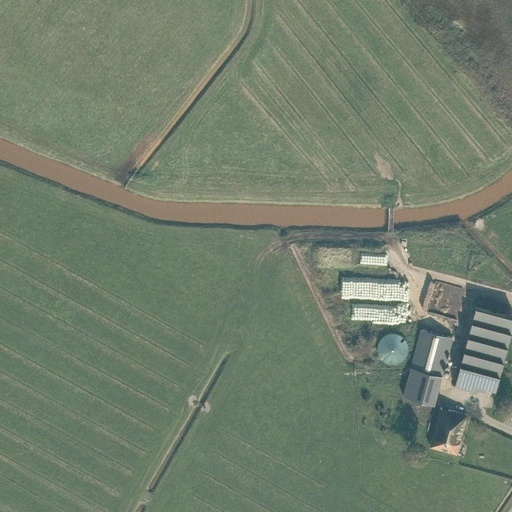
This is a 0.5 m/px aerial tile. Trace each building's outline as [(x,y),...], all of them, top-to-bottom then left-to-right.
[(511,315),(477,306),(455,385),(477,391),(479,385),(496,390),(511,330),(511,315)] [(421,329),(411,366),(443,375),(453,337),(421,329)] [(405,338),(404,336),(402,335),(398,333),(396,332),(392,332),(389,332),(385,334),(382,336),(381,338),(379,341),(378,344),(377,347),(377,350),(378,353),(379,356),(382,358),(385,361),(388,362),(391,363),(394,363),(398,362),(401,360),(404,358),(406,356),(407,353),(408,350),(408,347),(408,343),(407,340),(405,338)] [(443,375),(411,366),(403,394),(435,403),(443,375)] [(441,407),(430,445),(457,453),(468,414),(441,407)]
